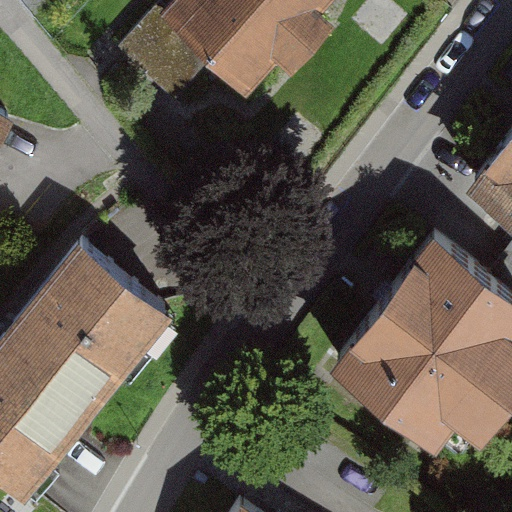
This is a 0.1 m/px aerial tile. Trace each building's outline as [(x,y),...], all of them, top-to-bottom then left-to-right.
[(327,0),(174,0),(162,14),(246,90),(300,30),(327,0)] [(0,101),(0,132),(13,109),(0,101)] [(511,122),(466,187),(511,219),(511,122)] [(511,274),(434,218),(333,356),(442,436),(457,416),(482,434),(511,392),(511,274)] [(174,311),(77,234),(0,329),(0,473),(26,495),(56,458),(174,311)] [(269,511),(240,494),(229,511),(269,511)]
